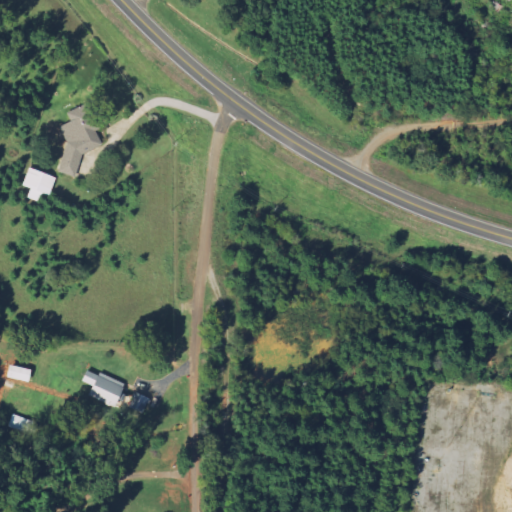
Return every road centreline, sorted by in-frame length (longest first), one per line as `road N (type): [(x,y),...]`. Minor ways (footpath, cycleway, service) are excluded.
road 1 (tertiary): [(511,238),(388,193),(281,135),(189,66),(122,0)]
road 2 (residential): [(234,101),(209,174),(194,511)]
road 3 (residential): [(511,119),(393,132),(348,173)]
